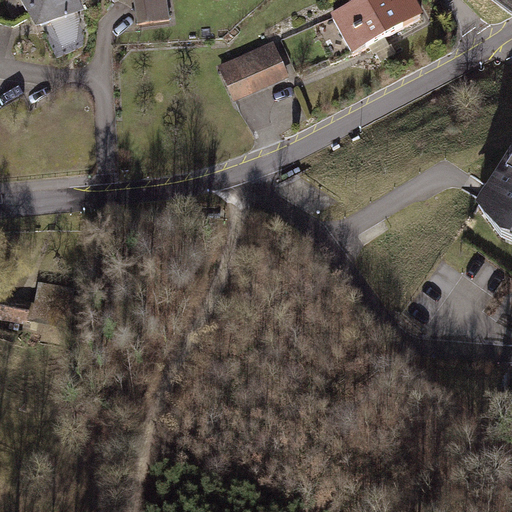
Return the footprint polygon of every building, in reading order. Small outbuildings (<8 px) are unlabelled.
[(76,0),(21,0),(37,33),(51,27),(62,50),(78,43),(81,16),(80,13),(82,12),(76,0)] [(166,0),(137,0),(142,24),(169,20),(166,0)] [(371,6),(337,24),(356,59),(424,21),(411,0),(367,0),(368,1),(371,6)] [(272,41),(220,66),(238,105),(291,80),(272,41)] [(511,152),(476,205),(501,238),(511,243),(511,152)] [(37,304),(2,296),(0,308),(0,320),(32,327),(37,304)]
